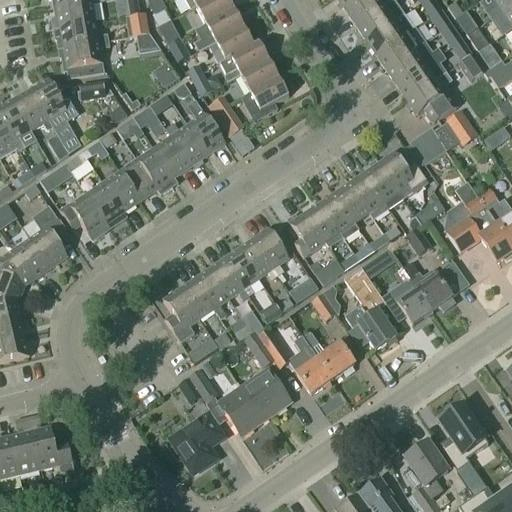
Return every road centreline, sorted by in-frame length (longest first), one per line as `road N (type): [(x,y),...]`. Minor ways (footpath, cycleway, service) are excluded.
road 1 (residential): [(86,386),(69,349),(80,305),(323,137),(333,122),(332,85),(281,0)]
road 2 (tertiary): [(243,511),(452,365)]
road 3 (residential): [(164,511),(86,386)]
